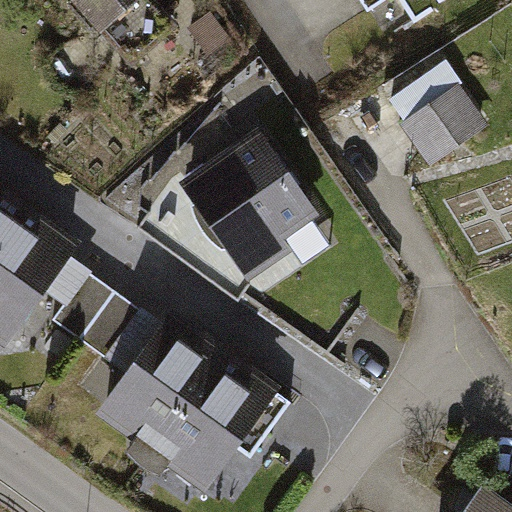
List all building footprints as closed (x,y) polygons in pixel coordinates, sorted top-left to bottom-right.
[(53,0),(80,31),(117,0),(53,0)] [(446,60),(386,98),(430,168),(490,130),(446,60)] [(307,215),(253,122),(166,173),(234,288),(287,257),(274,234),(307,215)] [(0,213),(8,202),(0,196),(0,213)] [(0,213),(0,331),(64,242),(8,202),(0,213)] [(81,412),(139,454),(217,347),(159,307),(81,412)] [(139,454),(196,494),(273,387),(217,347),(139,454)] [(508,511),(466,484),(447,511),(508,511)]
